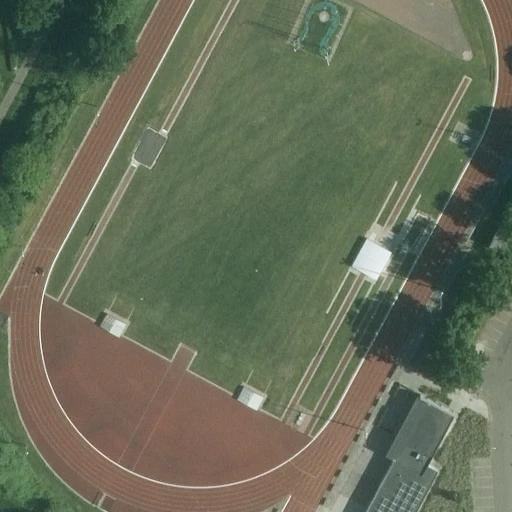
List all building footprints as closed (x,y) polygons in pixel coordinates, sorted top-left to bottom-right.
[(495,247),(508,255),(511,247),(511,229),(506,226),(499,223),(488,244),(495,247)] [(350,255),(371,264),(384,233),(364,224),(350,255)] [(99,303),(93,317),(114,326),(120,312),(99,303)] [(236,377),(230,391),(252,399),(257,385),(236,377)] [(414,511),(437,470),(427,464),(453,414),(454,414),(455,413),(419,395),(419,396),(420,396),(398,438),(402,440),(402,441),(364,511),(414,511)]
